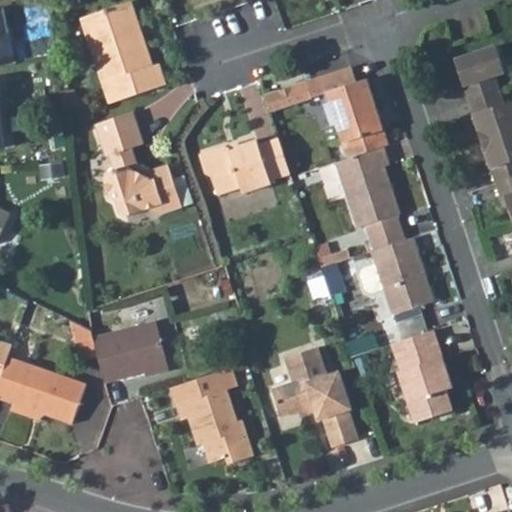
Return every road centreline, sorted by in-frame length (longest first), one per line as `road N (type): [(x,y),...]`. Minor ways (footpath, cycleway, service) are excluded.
road 1 (residential): [(383,25),(511,393)]
road 2 (residential): [(331,511),(511,449)]
road 3 (residential): [(383,25),(230,49)]
